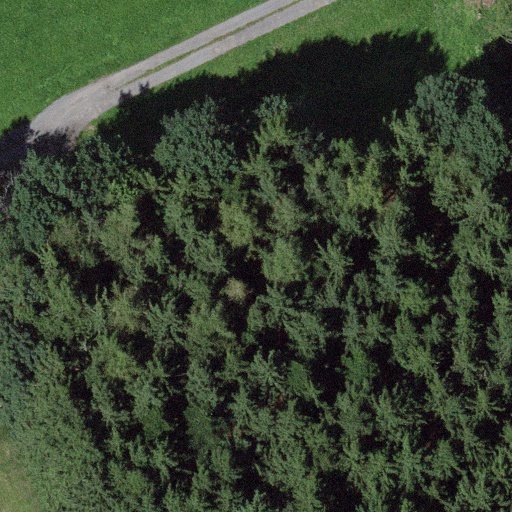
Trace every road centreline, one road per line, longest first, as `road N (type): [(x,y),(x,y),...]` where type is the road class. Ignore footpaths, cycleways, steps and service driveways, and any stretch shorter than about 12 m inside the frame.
road 1 (track): [(48,166),(42,206),(60,236),(103,242),(511,164)]
road 2 (track): [(393,0),(82,143),(0,190)]
